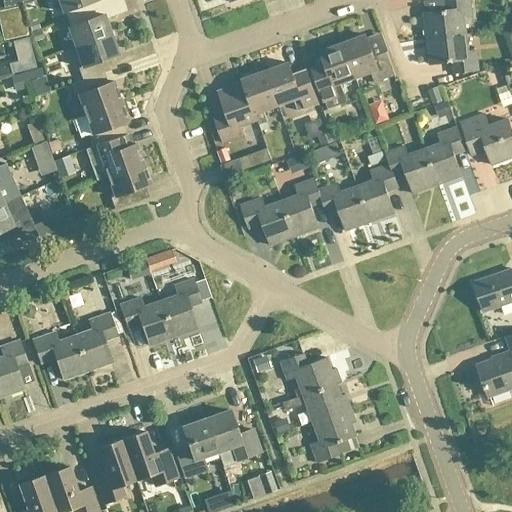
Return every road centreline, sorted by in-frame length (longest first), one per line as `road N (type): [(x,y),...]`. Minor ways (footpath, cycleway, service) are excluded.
road 1 (residential): [(0,443),(230,361),(269,288)]
road 2 (residential): [(181,232),(190,192),(164,113),(187,48)]
road 3 (residential): [(0,286),(181,232)]
road 4 (residential): [(402,354),(442,257),(465,239),(511,223)]
road 5 (residential): [(458,511),(402,354)]
road 6 (residential): [(187,48),(212,52),(339,0)]
road 7 (residential): [(269,288),(402,354)]
road 8 (residential): [(339,0),(379,4),(410,87)]
